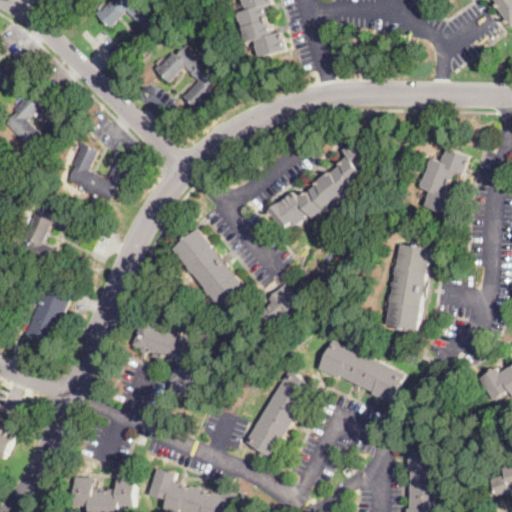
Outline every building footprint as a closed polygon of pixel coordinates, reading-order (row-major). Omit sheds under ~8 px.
[(145,0),(147,2),(148,0),(150,0),(155,6),(153,8),(168,23),(157,35),(159,37),(145,52),(147,54),(143,59),(128,44),(145,26),(129,11),(113,28),(97,13),(101,9),(103,11),(114,0),(145,0)] [(275,33),(283,31),(288,49),(262,57),(257,40),(249,42),(240,13),(249,11),(246,0),(275,0),(276,3),(267,5),(275,33)] [(511,0),(511,22),(500,7),(502,5),(498,0),(511,0)] [(199,53),(203,58),(205,56),(211,61),(209,63),(222,77),(211,89),(214,92),(201,105),(203,107),(200,111),(186,96),(201,81),(187,66),(171,82),(161,72),(157,68),(161,65),(162,66),(176,52),(178,55),(189,44),(199,53)] [(363,68),(360,68),(359,60),(361,60),(368,59),(369,67),(363,68)] [(0,69),(8,63),(22,79),(18,82),(16,80),(1,92),(0,91),(0,69)] [(44,134),(60,118),(74,132),(70,135),(69,134),(55,148),(52,145),(41,156),(28,143),(26,145),(20,139),(23,136),(9,122),(19,112),(16,109),(30,95),(28,93),(31,91),(45,104),(30,120),(44,134)] [(108,179),(109,179),(118,159),(136,168),(134,173),(132,172),(124,189),(120,187),(114,201),(71,180),(78,166),(75,164),(83,146),(81,145),(83,141),(100,150),(90,170),(108,179)] [(364,172),(368,177),(357,186),(359,188),(331,212),(329,209),(317,219),(312,214),(291,232),(272,210),(295,191),(300,197),(306,192),(308,194),(321,183),(319,181),(331,171),(334,174),(346,163),(344,160),(350,155),(346,149),(354,142),(373,164),(364,172)] [(470,161),(469,162),(465,173),(459,171),(451,194),(457,196),(451,214),(429,206),(435,191),(423,187),(433,157),(443,161),(448,148),(471,156),(470,161)] [(73,213),(68,224),(67,228),(54,222),(45,243),(58,249),(51,265),(28,255),(34,241),(24,236),(26,232),(29,233),(38,213),(44,216),(47,209),(44,208),(47,200),(74,212),(73,213)] [(215,246),(222,255),(239,275),(240,275),(253,292),(229,312),(214,293),(213,294),(208,289),(209,288),(197,272),(195,273),(191,268),(192,266),(182,254),(180,255),(178,252),(179,251),(177,248),(202,228),(216,245),(215,246)] [(436,260),(434,270),(433,270),(427,307),(427,308),(424,329),(392,324),(396,301),(395,301),(396,293),(398,293),(401,274),(399,273),(400,270),(400,266),(402,267),(406,244),(438,249),(436,260)] [(9,323),(0,319),(0,282),(6,285),(3,292),(19,298),(9,323)] [(59,331),(54,345),(29,335),(33,324),(50,283),(75,293),(59,331)] [(306,305),(292,318),(291,319),(288,316),(273,330),(263,320),(269,314),(267,312),(270,309),(268,308),(275,302),(272,298),(284,287),(288,283),(307,303),(306,305)] [(176,333),(180,335),(180,333),(196,339),(188,361),(209,368),(199,398),(173,389),(176,381),(175,380),(179,367),(182,368),(184,362),(179,360),(178,363),(171,360),(172,356),(168,355),(166,360),(155,356),(157,351),(153,349),(152,354),(144,351),(145,348),(136,345),(145,320),(161,326),(161,328),(176,333)] [(363,352),(386,363),(410,374),(396,403),(392,401),(376,393),(377,391),(344,375),(343,377),(323,368),(326,361),(324,360),(325,357),(327,358),(336,339),(363,352)] [(511,390),(509,392),(511,394),(502,400),(500,398),(497,400),(494,395),(483,378),(499,368),(503,373),(511,366),(511,390)] [(313,397),(308,406),(306,405),(287,436),(289,437),(278,458),(250,441),(251,439),(292,370),(319,386),(313,397)] [(0,413),(5,416),(1,424),(20,433),(7,458),(0,454),(0,413)] [(444,501),(443,509),(443,511),(411,511),(411,508),(414,508),(414,471),(412,471),(412,448),(444,448),(444,501)] [(225,494),(228,486),(247,492),(241,511),(196,511),(196,510),(187,507),(185,511),(181,511),(168,508),(171,499),(154,494),(161,468),(180,473),(178,481),(225,494)] [(511,490),(500,495),(494,479),(511,472),(511,490)] [(120,489),(121,478),(139,478),(139,507),(124,506),(124,511),(93,511),(93,506),(78,505),(79,477),(97,477),(97,488),(120,489)]
